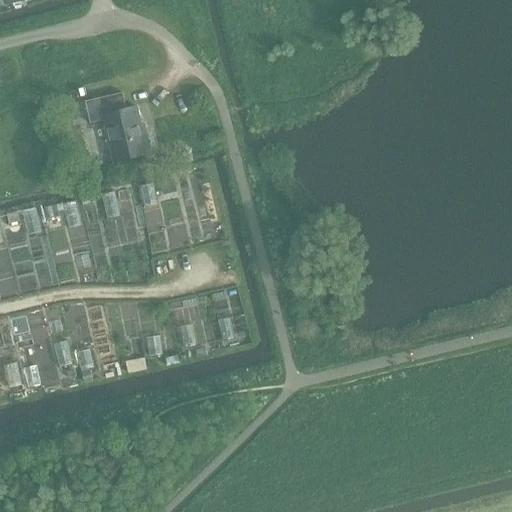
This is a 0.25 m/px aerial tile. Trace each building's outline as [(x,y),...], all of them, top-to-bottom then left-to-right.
[(115,162),(150,154),(146,135),(143,135),(137,108),(127,110),(123,94),(86,103),(91,125),(105,121),(115,162)] [(173,178),(160,181),(163,193),(176,190),(173,178)] [(56,205),(43,208),(46,219),(59,216),(56,205)] [(39,207),(26,208),(29,228),(42,226),(39,207)] [(17,211),(7,214),(9,224),(19,221),(17,211)] [(41,264),(40,285),(61,286),(62,276),(80,278),(81,266),(91,267),(91,257),(69,256),(69,266),(41,264)] [(145,359),(127,363),(129,374),(147,371),(145,359)] [(75,369),(68,371),(69,378),(76,376),(75,369)] [(90,370),(82,372),(84,382),(93,380),(90,370)]
